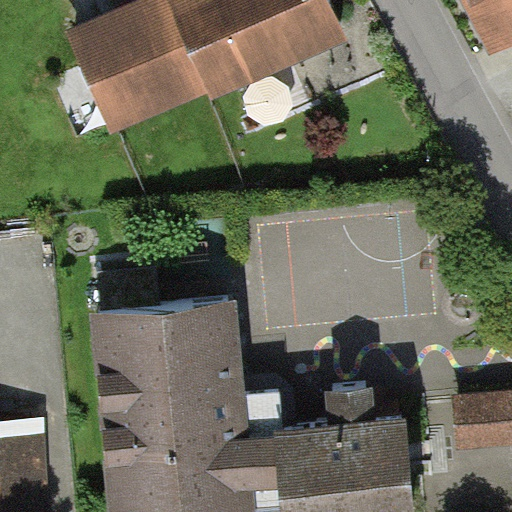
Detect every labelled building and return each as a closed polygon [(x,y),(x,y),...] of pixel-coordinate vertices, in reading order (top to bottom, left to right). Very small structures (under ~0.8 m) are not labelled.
[(350,34),(334,0),(136,0),(74,28),(122,135),(350,34)] [(511,0),(466,0),(493,54),(511,44),(511,0)] [(241,300),(100,312),(117,511),(259,511),(258,486),(288,483),(290,511),(421,511),(413,421),(253,436),(241,300)] [(511,390),(461,394),(466,453),(511,449),(511,390)] [(0,511),(49,511),(46,437),(0,439),(0,511)]
